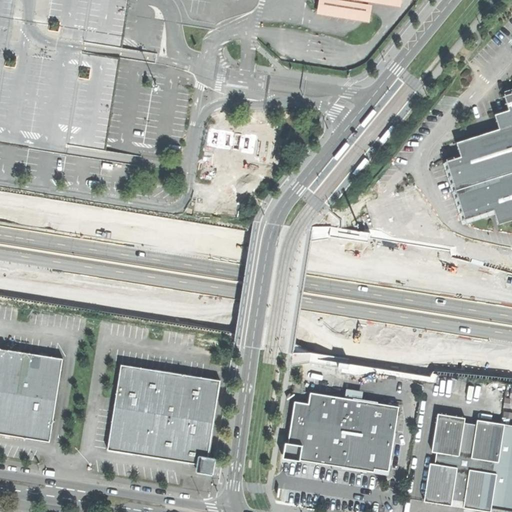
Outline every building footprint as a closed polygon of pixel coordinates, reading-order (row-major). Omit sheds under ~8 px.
[(0,0),(0,147),(64,158),(66,149),(66,146),(105,153),(121,61),(81,54),(82,48),(83,44),(121,50),(129,0),(0,0)] [(316,0),(314,13),(367,20),(370,2),(398,6),(398,0),(316,0)] [(449,168),(466,220),(491,213),(495,211),(500,225),(511,221),(511,92),(505,95),(509,110),(496,114),(500,129),(458,143),(462,157),(447,161),(449,168)] [(364,125),(366,126),(378,111),(375,109),(364,122),(363,123),(364,125)] [(395,126),(393,125),(381,140),(384,142),(395,130),(396,128),(395,126)] [(338,157),(340,158),(352,144),(348,141),(336,156),(338,157)] [(369,158),(367,156),(355,171),(359,174),(369,161),(371,159),(369,158)] [(0,349),(0,434),(5,435),(37,440),(51,442),(64,360),(0,349)] [(118,399),(109,451),(189,463),(200,465),(199,473),(215,476),(217,458),(210,457),(222,382),(123,366),(118,399)] [(310,460),(346,467),(357,399),(310,391),(309,402),(294,400),(287,443),(285,443),(283,458),(297,461),(298,458),(310,460)] [(374,468),(388,470),(398,405),(357,399),(346,467),(364,469),(374,471),(374,468)] [(504,509),(511,510),(511,424),(439,413),(432,451),(437,452),(435,463),(431,462),(424,500),(438,503),(491,511),(492,507),(504,509)]
